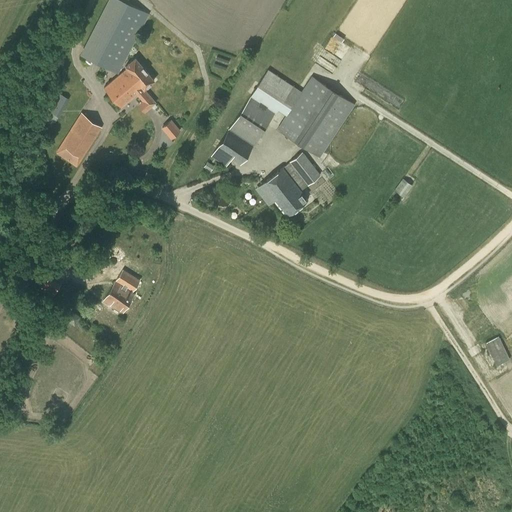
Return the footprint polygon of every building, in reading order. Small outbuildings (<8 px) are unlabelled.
[(90,63),(91,60),(118,73),(149,13),(129,3),(130,0),(107,0),(80,54),(87,58),(86,61),(90,63)] [(104,88),(109,93),(125,79),(127,80),(132,76),(143,89),(144,89),(154,80),(135,58),(125,66),(127,68),(104,88)] [(268,69),(229,128),(253,144),(276,109),(286,115),(277,129),(319,158),(354,105),(311,76),(301,91),(268,69)] [(125,79),(109,93),(121,107),(136,94),(142,101),(139,103),(146,110),(155,102),(144,89),(143,89),(132,76),(127,80),(125,79)] [(59,93),(49,111),(53,113),(52,115),(46,112),(41,121),(47,125),(49,120),(50,117),(56,120),(58,116),(59,117),(69,98),(59,93)] [(81,113),(56,153),(76,167),(101,127),(81,113)] [(162,126),(172,138),(182,130),(172,118),(162,126)] [(253,145),(228,129),(211,156),(226,166),(230,160),(240,165),(253,145)] [(262,183),(287,215),(308,199),(301,190),(320,175),(302,151),(262,183)] [(394,190),(403,197),(412,186),(402,178),(394,190)] [(108,211),(103,219),(111,223),(115,215),(108,211)] [(23,270),(20,276),(41,290),(51,273),(43,268),(36,278),(23,270)] [(115,282),(104,301),(123,313),(134,294),(115,282)] [(478,346),(489,369),(503,362),(509,359),(498,336),(492,339),(478,346)]
